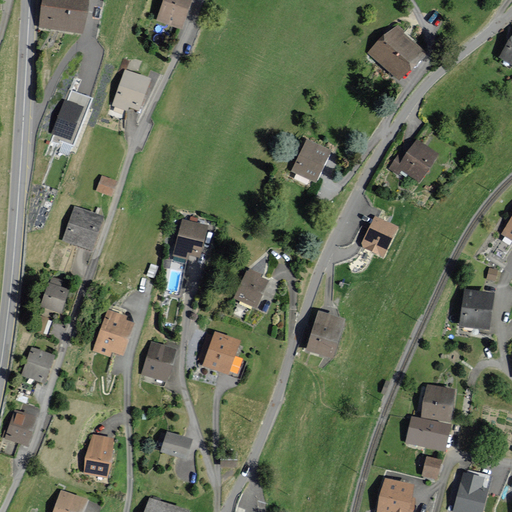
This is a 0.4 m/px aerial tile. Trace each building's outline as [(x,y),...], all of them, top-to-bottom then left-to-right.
[(89,0),(42,0),(39,26),(84,33),(89,0)] [(191,0),(163,0),(157,20),(182,28),(191,0)] [(426,53),(394,23),(367,51),(400,81),(426,53)] [(511,36),(499,57),(511,64),(511,36)] [(151,78),(124,69),(112,105),(127,110),(129,106),(140,110),(151,78)] [(74,145),(91,99),(72,91),(68,102),(67,101),(52,141),(58,143),(59,140),(74,145)] [(330,150),(306,139),(290,171),(316,182),(330,150)] [(442,154),(418,139),(406,158),(398,153),(389,168),(399,174),(402,169),(424,182),(442,154)] [(117,181),(102,176),(96,190),(112,196),(117,181)] [(105,216),(74,206),(63,240),(94,250),(105,216)] [(511,214),(500,234),(511,241),(511,214)] [(374,217),(361,243),(363,248),(384,257),(399,228),(374,217)] [(207,227),(184,220),(174,254),(189,258),(190,254),(198,256),(207,227)] [(264,274),(247,267),(234,299),(258,308),(269,280),(263,277),(264,274)] [(69,289),(48,283),(40,306),(61,313),(69,289)] [(494,293),(464,289),(460,324),(489,328),(494,293)] [(127,316),(108,309),(94,351),(107,355),(109,350),(124,355),(135,322),(126,319),(127,316)] [(345,318),(318,310),(307,350),(334,357),(345,318)] [(44,332),(48,318),(39,315),(35,329),(44,332)] [(242,341),(211,331),(200,363),(230,373),(242,341)] [(175,349),(152,342),(144,373),(166,379),(175,349)] [(55,355),(31,347),(22,374),(47,382),(55,355)] [(455,389),(426,385),(421,417),(451,421),(455,389)] [(39,417),(14,409),(5,438),(29,446),(39,417)] [(452,425),(411,417),(406,443),(447,450),(452,425)] [(193,438),(166,431),(161,451),(188,458),(193,438)] [(115,438),(92,434),(85,473),(108,477),(115,438)] [(442,460),(426,456),(422,475),(438,479),(442,460)] [(480,488),(483,478),(465,473),(455,511),(459,511),(480,511),(486,489),(480,488)] [(413,486),(386,479),(378,511),(411,511),(415,499),(410,498),(413,486)] [(85,511),(89,500),(61,490),(53,511),(85,511)] [(189,511),(190,511),(149,497),(144,511),(189,511)]
